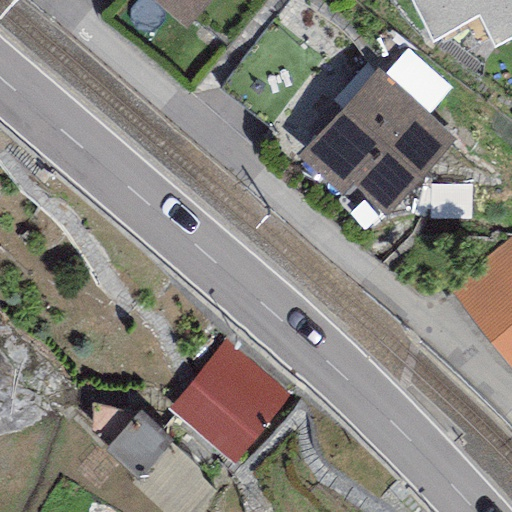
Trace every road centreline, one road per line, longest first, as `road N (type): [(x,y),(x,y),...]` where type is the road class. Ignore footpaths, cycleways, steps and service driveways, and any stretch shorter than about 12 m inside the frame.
road 1 (secondary): [(0,69),(388,410),(481,511)]
road 2 (residential): [(511,391),(71,0)]
